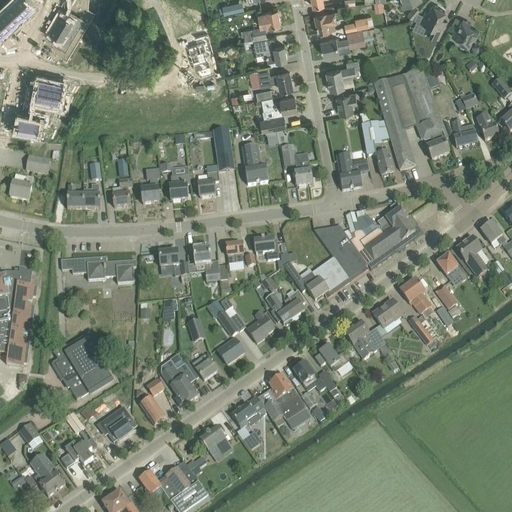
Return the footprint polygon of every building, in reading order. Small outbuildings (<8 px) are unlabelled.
[(13,0),(7,6),(19,20),(26,13),(13,0)] [(27,0),(13,0),(26,13),(33,6),(27,0)] [(172,0),(177,9),(175,10),(179,19),(196,12),(192,4),(199,0),(198,0),(172,0)] [(374,3),(375,12),(383,11),(382,2),(374,3)] [(237,3),(223,6),(223,7),(224,13),(224,14),(239,11),(237,3)] [(419,11),(415,19),(421,22),(429,26),(426,32),(439,39),(447,21),(446,23),(441,20),(445,11),(432,5),(429,12),(426,11),(425,14),(419,11)] [(7,6),(0,12),(0,13),(12,26),(19,20),(7,6)] [(408,15),(413,19),(420,9),(416,6),(408,15)] [(263,26),(263,27),(265,27),(270,26),(281,24),(278,9),(267,11),(267,12),(260,13),(263,26)] [(61,13),(55,23),(76,35),(85,19),(71,10),(67,17),(61,13)] [(326,12),(315,15),(319,33),(336,29),(335,23),(338,22),(336,11),(326,13),(326,12)] [(0,13),(0,27),(5,33),(12,26),(0,13)] [(357,22),(345,24),(346,31),(369,26),(367,17),(356,19),(357,22)] [(462,41),(460,44),(468,48),(473,39),(475,40),(479,31),(469,27),(471,23),(463,19),(458,28),(456,27),(452,36),(462,41)] [(55,23),(49,32),(56,36),(52,43),(66,51),(76,35),(55,23)] [(263,26),(243,30),(245,41),(247,40),(247,41),(267,37),(265,27),(263,27),(263,26)] [(375,31),(374,28),(347,33),(348,38),(337,40),(336,37),(320,41),(323,55),(339,52),(339,48),(350,46),(350,48),(366,45),(365,40),(374,38),(373,32),(375,31)] [(197,44),(188,47),(195,70),(198,69),(200,77),(212,74),(209,66),(211,66),(208,54),(214,53),(208,33),(195,37),(197,44)] [(269,48),(267,39),(254,41),(257,55),(263,54),(263,57),(266,56),(267,58),(268,63),(287,59),(285,45),(269,48)] [(360,68),(358,60),(347,62),(348,68),(327,72),(330,90),(345,88),(343,76),(356,74),(355,69),(360,68)] [(249,73),(252,88),(272,84),(272,83),(280,82),(282,89),(293,87),(290,72),(279,74),(279,75),(271,77),(269,69),(249,73)] [(385,122),(390,141),(391,141),(400,172),(416,168),(404,130),(416,127),(420,137),(444,128),(442,123),(429,91),(425,79),(422,71),(386,82),(385,79),(380,81),(381,83),(375,85),(385,122)] [(435,75),(425,79),(429,91),(440,86),(435,75)] [(31,90),(28,102),(34,103),(35,98),(47,101),(51,80),(39,78),(37,91),(31,90)] [(51,80),(47,101),(59,103),(58,108),(65,109),(67,97),(61,96),(64,83),(51,80)] [(511,95),(499,80),(492,86),(504,100),(511,95)] [(183,85),(172,90),(181,108),(178,109),(185,123),(200,116),(197,110),(199,109),(191,94),(188,96),(183,85)] [(105,102),(103,108),(106,109),(105,116),(129,121),(130,107),(118,105),(121,94),(110,92),(107,103),(105,102)] [(337,97),(340,114),(353,111),(352,105),(357,104),(355,93),(337,97)] [(477,106),(473,95),(465,98),(464,94),(460,96),(461,100),(460,100),(466,111),(477,106)] [(226,106),(223,96),(211,99),(214,109),(226,106)] [(281,100),(281,101),(274,102),(273,97),(262,99),(265,111),(263,112),(264,119),(261,120),(263,131),(286,127),(283,112),(297,109),(295,97),(281,100)] [(511,111),(511,113),(501,123),(509,134),(511,131),(511,105),(509,108),(511,111)] [(20,117),(17,130),(37,134),(40,121),(45,122),(46,116),(34,114),(33,120),(20,117)] [(485,143),(499,137),(495,126),(489,128),(485,118),(477,121),(485,143)] [(442,123),(444,128),(446,135),(454,132),(456,131),(457,138),(454,139),(456,149),(478,144),(473,126),(461,129),(459,122),(452,123),(451,119),(442,123)] [(390,141),(385,122),(362,126),(367,157),(375,155),(382,178),(394,174),(388,152),(383,154),(382,143),(390,141)] [(448,141),(446,135),(444,128),(420,137),(421,140),(426,142),(432,140),(434,146),(427,148),(432,162),(449,155),(445,142),(448,141)] [(214,133),(218,168),(218,173),(235,171),(230,131),(214,133)] [(184,137),(175,137),(174,145),(184,146),(184,137)] [(282,148),(284,168),(296,166),(293,146),(282,148)] [(248,187),(268,183),(265,167),(260,167),(257,147),(243,150),(246,169),(245,169),(248,187)] [(350,156),(337,158),(340,177),(342,192),(362,189),(359,173),(358,173),(353,174),(350,156)] [(26,172),(47,176),(50,161),(29,157),(26,172)] [(303,173),(295,174),(297,188),(313,186),(311,172),(310,172),(309,164),(302,165),(303,173)] [(99,165),(89,167),(91,182),(101,180),(99,165)] [(173,173),(172,165),(160,166),(161,174),(173,173)] [(127,168),(118,169),(119,179),(128,178),(127,168)] [(219,183),(218,173),(218,168),(207,169),(207,175),(208,184),(198,185),(200,199),(216,197),(214,184),(219,183)] [(160,181),(159,171),(146,172),(147,182),(150,182),(151,190),(142,191),(143,205),(159,204),(158,189),(157,181),(160,181)] [(190,186),(189,177),(170,179),(171,188),(170,188),(171,202),(188,201),(186,186),(190,186)] [(10,198),(29,202),(34,179),(27,178),(25,186),(13,184),(10,198)] [(130,207),(128,189),(132,189),(131,180),(120,182),(120,190),(112,191),(114,209),(130,207)] [(67,210),(84,210),(84,196),(76,196),(76,187),(69,187),(69,196),(67,196),(67,210)] [(84,210),(100,210),(100,196),(99,196),(99,187),(92,187),(92,196),(84,196),(84,210)] [(397,203),(390,208),(394,214),(401,209),(397,203)] [(353,241),(350,243),(368,267),(371,272),(398,253),(397,251),(403,247),(404,249),(423,235),(411,217),(408,219),(401,209),(394,214),(386,220),(384,218),(377,223),(381,228),(381,232),(377,231),(368,238),(366,237),(362,233),(360,232),(359,232),(354,216),(346,218),(353,241)] [(511,227),(511,209),(503,216),(511,227)] [(501,238),(502,237),(492,224),(481,232),(491,245),(497,241),(500,246),(505,243),(501,238)] [(334,259),(315,272),(329,292),(328,293),(329,295),(327,297),(328,297),(330,295),(329,294),(366,268),(368,267),(350,243),(344,234),(340,228),(314,233),(334,259)] [(472,239),(456,251),(466,263),(478,278),(493,267),(481,251),(472,239)] [(257,255),(267,254),(268,262),(279,260),(277,245),(274,246),(273,240),(264,241),(262,241),(255,242),(257,255)] [(511,243),(503,249),(511,260),(511,243)] [(243,264),(242,256),(244,255),(242,244),(226,246),(229,266),(243,264)] [(220,282),(219,271),(213,272),(210,248),(209,248),(210,249),(193,251),(193,250),(195,266),(205,265),(206,272),(205,272),(206,284),(220,282)] [(177,252),(159,254),(160,264),(161,269),(173,267),(175,277),(181,277),(182,284),(190,283),(189,276),(189,275),(189,267),(188,265),(179,266),(177,252)] [(246,258),(248,268),(256,266),(253,256),(251,256),(251,255),(250,255),(248,255),(247,256),(248,257),(246,258)] [(277,263),(278,272),(284,268),(289,264),(287,255),(281,256),(281,262),(277,263)] [(449,256),(437,265),(447,277),(451,283),(457,278),(462,284),(466,281),(462,275),(458,269),(449,256)] [(75,276),(88,275),(88,282),(105,281),(105,279),(117,278),(118,285),(134,284),(133,269),(136,269),(136,262),(107,264),(107,259),(74,261),(75,276)] [(219,267),(219,271),(220,282),(228,281),(227,267),(219,267)] [(31,308),(33,298),(35,298),(36,289),(34,288),(35,281),(32,281),(33,273),(26,272),(21,271),(19,270),(19,274),(11,273),(4,273),(5,277),(0,277),(0,353),(8,354),(7,365),(23,367),(24,365),(26,365),(29,341),(27,340),(28,331),(31,331),(34,308),(31,308)] [(315,302),(328,293),(329,292),(315,272),(302,281),(303,282),(297,286),(302,294),(307,291),(315,302)] [(498,277),(506,288),(511,284),(504,273),(498,277)] [(257,285),(263,298),(277,292),(271,279),(257,285)] [(421,296),(425,293),(416,281),(400,293),(409,305),(410,305),(411,307),(413,306),(421,316),(431,309),(421,296)] [(112,299),(111,287),(102,287),(103,299),(112,299)] [(435,293),(449,311),(458,305),(444,287),(435,293)] [(289,299),(284,303),(287,311),(288,313),(286,315),(291,321),(305,312),(302,307),(306,304),(300,295),(298,293),(289,299)] [(274,296),(266,301),(274,312),(271,314),(275,319),(278,324),(281,322),(284,327),(286,325),(287,327),(291,324),(290,322),(291,321),(286,315),(288,313),(287,311),(285,308),(284,310),(274,296)] [(220,304),(226,312),(233,308),(227,299),(220,304)] [(165,321),(174,321),(173,302),(164,303),(165,321)] [(376,330),(381,338),(401,324),(398,320),(403,316),(392,302),(373,316),(381,326),(376,330)] [(452,320),(460,315),(454,307),(447,313),(452,320)] [(437,312),(452,336),(459,332),(443,308),(437,312)] [(229,319),(225,313),(217,319),(232,339),(239,333),(229,319)] [(264,339),(274,331),(261,314),(256,317),(260,323),(248,332),(257,345),(265,340),(264,339)] [(246,329),(236,315),(229,319),(239,333),(246,329)] [(417,321),(433,342),(439,338),(423,317),(417,321)] [(409,323),(428,347),(433,342),(417,321),(415,318),(409,323)] [(205,340),(199,322),(189,326),(194,343),(205,340)] [(353,346),(364,361),(374,353),(364,338),(369,334),(361,323),(344,335),(353,347),(353,346)] [(58,361),(53,364),(52,366),(62,382),(64,381),(77,402),(89,394),(90,395),(112,382),(100,363),(107,359),(91,334),(67,348),(66,347),(54,354),(58,361)] [(227,366),(245,354),(235,341),(224,349),(225,350),(219,354),(227,366)] [(379,350),(384,357),(387,355),(392,362),(395,360),(385,345),(379,350)] [(327,364),(330,369),(333,367),(337,373),(349,364),(342,355),(337,359),(328,347),(319,354),(321,356),(315,360),(321,369),(327,364)] [(192,366),(204,383),(217,374),(210,363),(209,363),(205,357),(192,366)] [(191,384),(196,381),(185,366),(177,372),(171,363),(162,369),(162,375),(178,399),(176,401),(181,409),(184,407),(184,408),(200,397),(191,384)] [(327,389),(325,386),(320,380),(317,382),(305,364),(293,372),(306,390),(313,385),(320,394),(327,389)] [(272,390),(258,400),(267,413),(277,428),(284,423),(282,419),(284,418),(287,422),(292,430),(304,423),(299,415),(305,410),(306,410),(294,390),(289,383),(287,384),(283,377),(269,386),(272,390)] [(164,391),(157,381),(146,389),(153,398),(164,391)] [(331,381),(325,386),(327,389),(331,393),(335,390),(337,389),(331,381)] [(331,393),(330,393),(334,399),(339,395),(335,390),(331,393)] [(302,398),(310,410),(317,405),(309,393),(302,398)] [(257,398),(231,417),(241,430),(248,425),(246,422),(258,414),(260,418),(265,414),(267,413),(258,400),(257,398)] [(151,399),(140,407),(155,428),(166,420),(156,406),(151,399)] [(112,404),(101,411),(105,416),(110,423),(114,430),(111,432),(113,435),(119,443),(133,434),(127,425),(125,422),(124,423),(120,416),(120,415),(115,409),(112,404)] [(85,430),(73,415),(67,420),(78,435),(85,430)] [(40,437),(31,424),(19,433),(28,446),(40,437)] [(216,428),(199,440),(213,458),(229,446),(216,428)] [(255,434),(243,442),(250,453),(262,445),(255,434)] [(8,443),(1,446),(5,456),(12,454),(8,443)] [(78,449),(74,443),(65,450),(75,464),(80,461),(85,467),(94,461),(89,454),(92,452),(87,444),(83,446),(78,449)] [(49,499),(65,486),(55,473),(44,457),(31,466),(39,477),(35,480),(49,499)] [(203,459),(188,468),(192,473),(206,463),(203,459)] [(176,511),(188,511),(208,498),(185,465),(158,484),(151,474),(140,482),(151,497),(161,490),(176,511)] [(120,493),(103,505),(107,511),(136,511),(132,506),(130,507),(120,493)]
